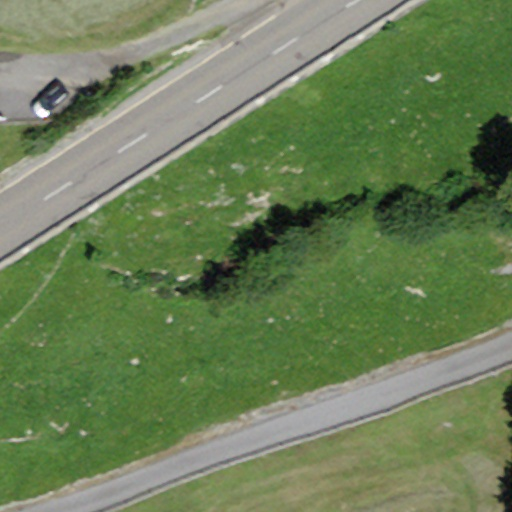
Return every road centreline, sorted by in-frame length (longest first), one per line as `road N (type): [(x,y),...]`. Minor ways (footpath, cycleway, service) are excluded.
road 1 (secondary): [(0,227),(360,0)]
road 2 (track): [(0,64),(82,71),(147,53),(251,0)]
